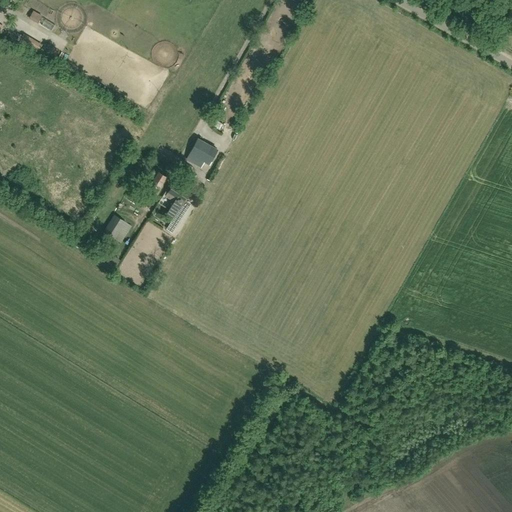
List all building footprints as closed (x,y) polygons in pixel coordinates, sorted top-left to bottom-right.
[(34,10),(30,18),(39,23),(44,15),(34,10)] [(22,36),(19,40),(19,41),(37,52),(38,51),(41,47),(22,36)] [(186,158),(193,162),(197,163),(200,157),(210,163),(217,149),(197,138),(186,158)] [(157,171),(149,184),(153,187),(148,195),(153,198),(158,190),(159,190),(167,177),(157,171)] [(191,192),(175,182),(167,194),(175,199),(167,212),(174,216),(168,226),(174,230),(186,210),(180,207),(191,192)] [(125,198),(134,204),(141,193),(132,187),(125,198)] [(121,243),(132,226),(114,214),(103,231),(121,243)]
